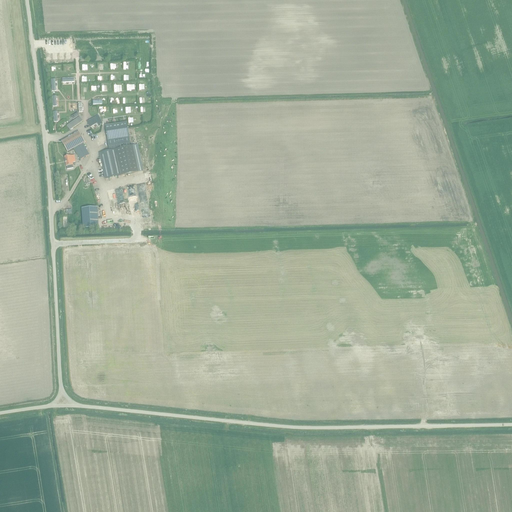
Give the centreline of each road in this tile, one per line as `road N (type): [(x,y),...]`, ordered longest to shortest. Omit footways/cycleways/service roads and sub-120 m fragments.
road 1 (unclassified): [(60,404),(304,428),(511,424)]
road 2 (unclassified): [(60,404),(49,174),(26,0)]
